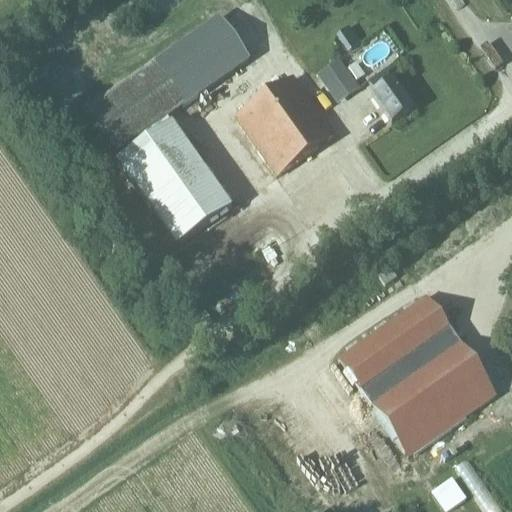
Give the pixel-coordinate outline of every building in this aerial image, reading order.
[(153,65),(85,114),(115,157),(248,62),(220,23),(156,69),(153,65)] [(411,113),(390,83),(383,73),(367,84),(374,94),(369,98),(390,128),(411,113)] [(336,106),(354,94),(342,76),(324,88),(336,106)] [(275,180),(333,139),(292,81),(234,122),(275,180)] [(230,213),(165,122),(149,133),(153,139),(116,165),(177,251),(230,213)] [(384,289),(396,281),(390,272),(377,280),(384,289)] [(407,461),(494,399),(424,301),(337,362),(407,461)] [(426,472),(404,488),(411,497),(433,481),(426,472)]
